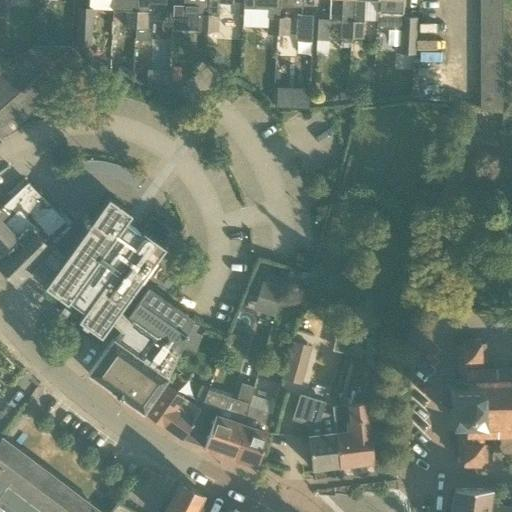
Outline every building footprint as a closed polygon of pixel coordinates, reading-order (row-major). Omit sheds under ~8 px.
[(138,0),(126,0),(125,28),(137,28),(137,12),(138,12),(138,0)] [(149,0),(138,0),(138,12),(137,12),(137,28),(145,29),(145,30),(148,30),(149,12),(149,0)] [(208,0),(183,0),(183,6),(197,7),(196,32),(207,32),(208,15),(208,0)] [(208,15),(207,32),(218,33),(219,4),(233,5),(233,0),(208,0),(208,15)] [(279,7),(279,0),(244,0),(244,9),(268,10),(268,17),(267,34),(278,35),(279,18),(279,10),(279,7)] [(352,38),(353,0),(342,0),(341,22),(342,22),(341,49),(351,49),(352,38)] [(353,0),(352,38),(363,39),(364,0),(353,0)] [(403,13),(403,0),(378,0),(378,12),(377,20),(377,29),(402,30),(401,55),(415,56),(416,19),(403,19),(403,13)] [(502,0),(480,0),(481,110),(494,112),(503,114),(502,0)] [(92,46),(93,11),(80,10),(79,46),(92,46)] [(297,40),(313,41),(314,16),(298,16),(297,40)] [(290,35),(291,18),(279,18),(278,35),(290,35)] [(316,56),(329,57),(332,21),(319,20),(316,56)] [(71,46),(48,47),(47,34),(36,34),(36,47),(32,47),(10,67),(2,57),(0,57),(0,137),(2,140),(87,65),(71,46)] [(122,174),(123,161),(70,160),(70,173),(122,174)] [(0,270),(16,286),(20,282),(43,260),(54,250),(51,247),(72,227),(29,182),(1,209),(0,208),(0,270)] [(168,378),(191,324),(193,320),(174,306),(149,289),(128,316),(134,321),(133,322),(119,312),(165,246),(143,230),(141,233),(129,224),(125,221),(131,213),(108,197),(64,259),(54,250),(43,260),(55,271),(45,286),(67,302),(69,299),(85,311),(79,319),(101,335),(111,321),(123,332),(116,341),(114,339),(113,340),(111,339),(110,340),(107,338),(86,367),(91,370),(89,374),(143,413),(168,378)] [(274,317),(282,288),(261,282),(253,310),(274,317)] [(353,333),(361,335),(365,321),(342,315),(339,329),(353,333)] [(395,347),(397,339),(368,334),(361,369),(373,371),(378,372),(383,345),(395,347)] [(511,368),(498,369),(498,365),(496,365),(496,369),(481,369),(481,362),(485,361),(484,343),(480,344),(480,340),(462,341),(462,345),(458,345),(461,380),(455,381),(455,387),(450,387),(450,419),(461,419),(460,461),(464,462),(464,466),(481,466),(482,462),(486,462),(486,440),(511,439),(511,368)] [(284,380),(302,385),(313,348),(294,343),(284,380)] [(238,400),(215,392),(201,427),(202,428),(199,433),(198,435),(195,444),(205,448),(234,459),(246,426),(249,404),(252,396),(253,396),(255,388),(242,384),(238,400)] [(208,390),(203,403),(200,410),(168,386),(147,415),(182,440),(195,444),(198,435),(199,433),(202,428),(201,427),(215,392),(208,390)] [(335,410),(336,406),(332,406),(333,416),(322,413),(325,402),(300,394),(292,420),(307,425),(309,436),(308,436),(312,469),(340,466),(335,410)] [(246,426),(234,459),(257,466),(263,449),(263,448),(268,434),(267,433),(276,403),(253,396),(252,396),(249,404),(246,426)] [(374,462),(372,447),(367,402),(336,406),(335,410),(340,466),(374,462)] [(98,511),(4,440),(1,438),(0,439),(0,505),(8,511),(98,511)] [(163,478),(147,469),(143,467),(138,478),(157,488),(163,478)] [(110,511),(194,511),(203,495),(203,494),(202,493),(201,494),(189,488),(189,487),(181,483),(180,483),(164,511),(135,511),(117,503),(110,511)] [(511,511),(511,508),(490,506),(492,489),(454,489),(450,511),(511,511)]
